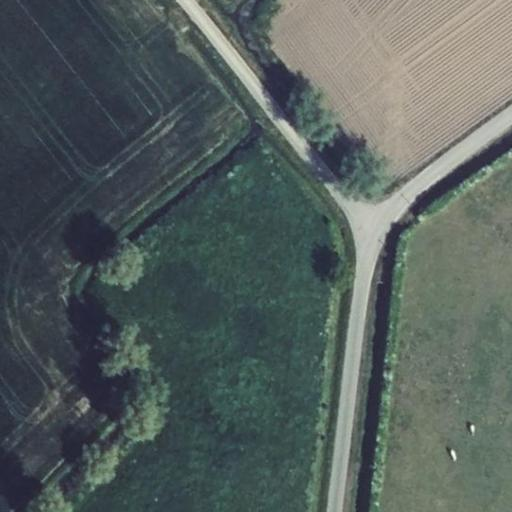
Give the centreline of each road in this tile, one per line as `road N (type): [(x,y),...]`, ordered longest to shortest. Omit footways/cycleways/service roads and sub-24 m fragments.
road 1 (residential): [(378,233),(186,0)]
road 2 (residential): [(334,511),(360,291),(378,233)]
road 3 (residential): [(378,233),(416,185),(511,114)]
